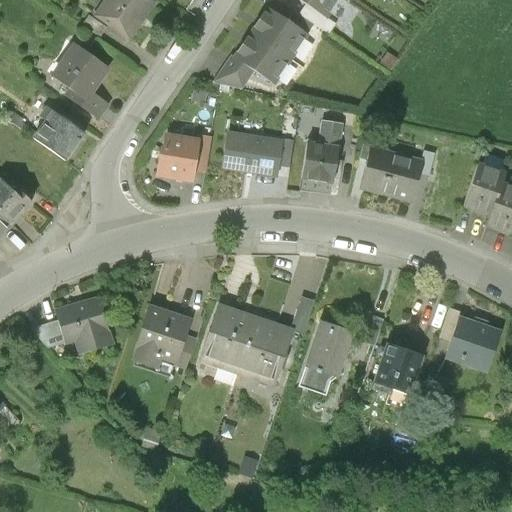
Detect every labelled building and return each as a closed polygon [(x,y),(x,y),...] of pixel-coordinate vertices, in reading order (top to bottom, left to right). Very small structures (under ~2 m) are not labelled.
[(154,3),(149,0),(105,0),(95,16),(128,39),(154,3)] [(336,0),(296,0),(305,6),(324,18),(336,0)] [(324,18),(305,6),(298,16),(312,25),(327,35),(334,25),(324,18)] [(286,23),(268,11),(252,35),(288,60),(305,35),(286,23)] [(298,16),(293,12),(286,23),(305,35),(305,36),(312,25),(298,16)] [(288,60),(252,35),(235,59),(252,70),(272,84),(288,60)] [(106,70),(74,46),(64,60),(69,63),(57,79),(52,76),(52,77),(70,90),(65,97),(95,117),(104,104),(89,94),(106,70)] [(252,70),(235,59),(235,60),(232,58),(214,85),(238,90),(252,70)] [(82,135),(51,113),(46,110),(40,118),(45,122),(33,139),(64,161),(82,135)] [(341,125),(322,122),(318,145),(338,149),(341,125)] [(280,143),(227,134),(222,168),(275,177),(276,167),(280,143)] [(210,138),(197,136),(196,142),(197,142),(192,172),(204,174),(210,138)] [(196,142),(168,137),(166,152),(161,151),(156,176),(191,182),(192,172),(197,142),(196,142)] [(377,140),(364,137),(358,160),(371,163),(374,151),(377,140)] [(293,141),(281,139),(280,143),(276,167),(288,169),(293,141)] [(318,145),(306,144),(300,179),(332,184),(338,149),(318,145)] [(420,162),(374,151),(371,163),(364,189),(410,201),(417,175),(420,162)] [(434,155),(423,152),(420,162),(417,175),(428,178),(434,155)] [(500,184),(504,176),(477,166),(462,207),(489,217),(500,184)] [(13,194),(0,180),(0,217),(9,226),(30,203),(17,190),(13,194)] [(511,235),(511,188),(500,184),(489,217),(486,226),(511,235)] [(9,226),(0,217),(0,235),(9,226)] [(305,336),(313,297),(297,294),(290,333),(305,336)] [(98,299),(55,312),(58,320),(64,343),(86,336),(91,352),(111,346),(98,299)] [(189,321),(150,308),(135,351),(137,352),(134,362),(155,369),(158,359),(175,365),(183,338),(189,321)] [(234,313),(218,308),(200,361),(237,374),(253,326),(232,319),(234,313)] [(459,313),(448,310),(438,339),(449,343),(457,318),(459,313)] [(382,320),(368,316),(359,343),(373,348),(382,320)] [(499,332),(457,318),(449,343),(444,360),(485,373),(499,332)] [(58,320),(28,329),(46,348),(64,343),(58,320)] [(319,321),(297,387),(324,395),(346,330),(319,321)] [(273,333),(253,326),(237,374),(272,386),(290,333),(275,328),(273,333)] [(194,342),(183,338),(175,365),(185,368),(194,342)] [(420,357),(387,346),(372,392),(390,398),(392,392),(406,396),(420,357)]
